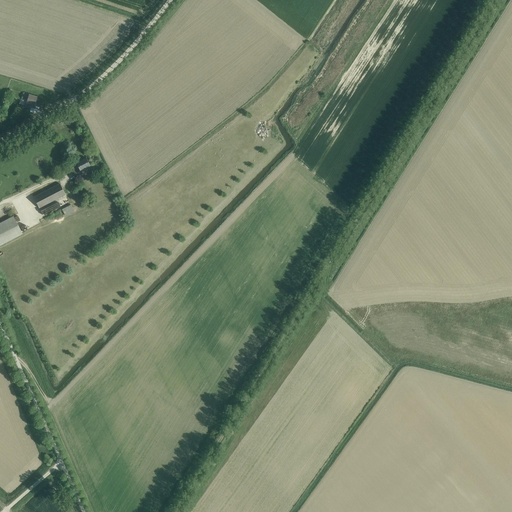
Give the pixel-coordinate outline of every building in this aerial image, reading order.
[(37,97),(24,93),(22,98),(27,100),(27,102),(26,106),(33,108),(34,105),(37,97)] [(76,163),(80,171),(90,165),(86,158),(76,163)] [(33,197),(39,208),(65,194),(60,183),(33,197)] [(45,206),(48,212),(61,205),(58,199),(45,206)] [(62,209),(65,216),(74,211),(71,205),(62,209)] [(0,223),(0,245),(22,234),(13,216),(0,223)]
